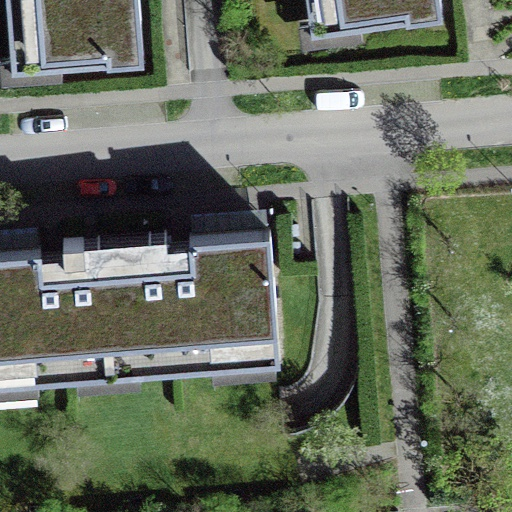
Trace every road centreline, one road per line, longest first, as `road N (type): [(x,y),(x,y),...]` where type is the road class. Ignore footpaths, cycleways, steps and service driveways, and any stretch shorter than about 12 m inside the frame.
road 1 (residential): [(0,158),(386,128)]
road 2 (residential): [(386,128),(404,380)]
road 3 (residential): [(386,128),(511,119)]
